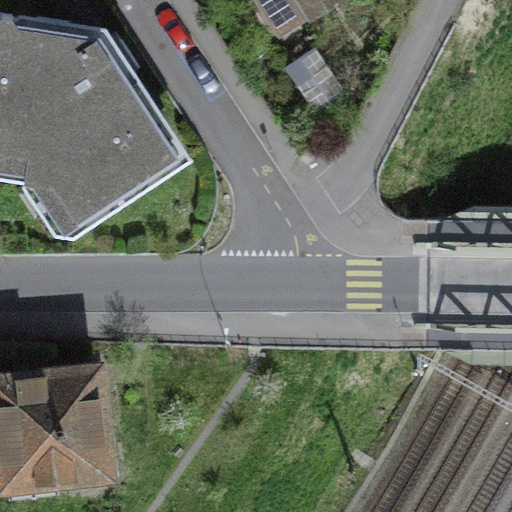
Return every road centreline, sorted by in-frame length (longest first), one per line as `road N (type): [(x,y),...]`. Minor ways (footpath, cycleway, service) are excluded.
road 1 (residential): [(142,0),(264,193),(276,224),(280,286)]
road 2 (residential): [(0,290),(280,286)]
road 3 (residential): [(280,286),(511,288)]
